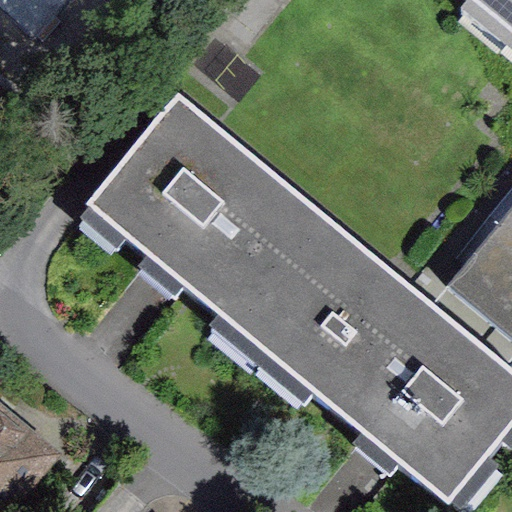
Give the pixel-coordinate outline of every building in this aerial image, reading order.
[(511,0),(464,0),(511,38),(511,0)] [(357,252),(178,104),(89,211),(268,359),(357,252)] [(511,208),(428,310),(503,371),(511,360),(511,208)] [(428,310),(357,252),(268,359),(448,507),(511,429),(511,378),(503,371),(428,310)] [(0,404),(0,511),(33,511),(73,463),(0,404)]
